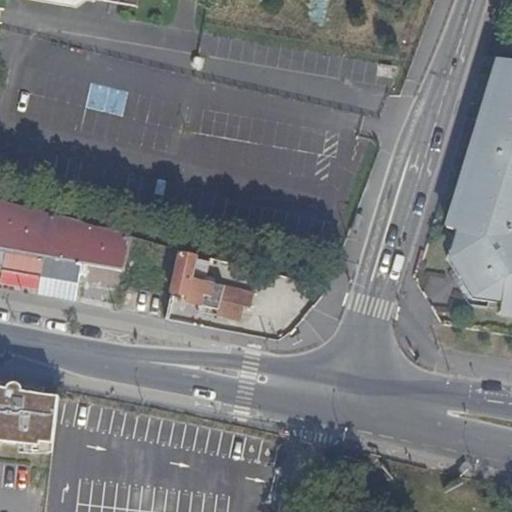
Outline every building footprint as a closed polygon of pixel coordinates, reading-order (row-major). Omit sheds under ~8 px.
[(511,63),(499,63),(447,232),(454,235),(445,264),(473,303),(502,306),(501,316),(511,317),(511,63)] [(0,248),(5,250),(17,253),(43,257),(82,264),(122,271),(130,237),(77,223),(0,201),(0,248)] [(365,217),(358,214),(351,233),(355,235),(358,236),(365,217)] [(221,299),(224,285),(208,282),(208,284),(205,283),(210,261),(197,258),(198,254),(181,251),(174,278),(172,290),(186,294),(185,300),(198,303),(196,309),(217,314),(221,299)] [(82,264),(43,257),(41,273),(79,280),(82,264)] [(244,305),(251,307),(254,293),(224,285),(221,299),(244,305)] [(221,299),(217,314),(241,321),(244,305),(221,299)] [(0,386),(0,443),(32,447),(31,454),(52,454),(59,397),(44,396),(45,389),(9,383),(8,388),(0,386)]
